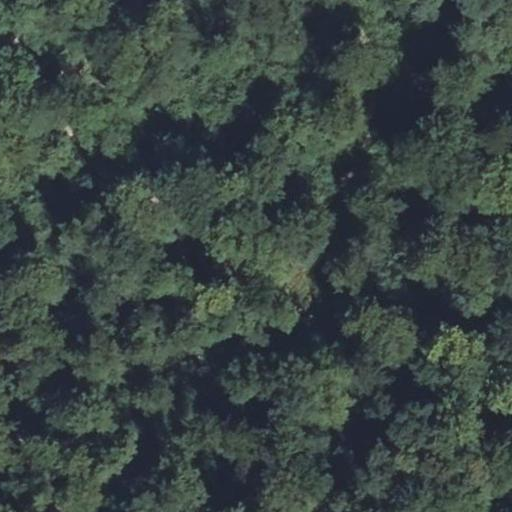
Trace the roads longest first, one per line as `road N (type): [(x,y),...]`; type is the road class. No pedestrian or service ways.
road 1 (track): [(0,21),(51,43),(116,140),(207,237),(372,352),(511,372)]
road 2 (track): [(84,511),(38,447),(0,342)]
